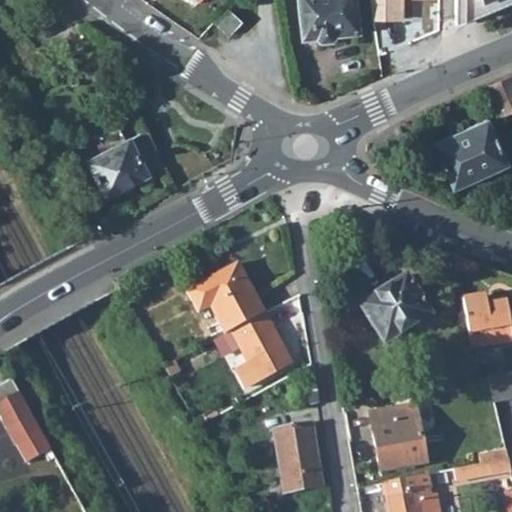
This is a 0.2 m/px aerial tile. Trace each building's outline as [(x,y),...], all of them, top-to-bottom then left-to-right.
[(298,0),(302,29),(312,27),(313,37),(316,37),(318,41),(333,40),(333,35),(358,31),(353,0),(298,0)] [(454,0),(455,6),(485,5),(487,10),(510,0),(454,0)] [(454,23),(487,10),(485,5),(455,6),(454,16),(454,23)] [(215,22),(229,34),(241,21),(227,8),(215,22)] [(302,29),(303,38),(313,37),(312,27),(302,29)] [(489,85),(501,114),(511,109),(511,80),(510,76),(489,85)] [(133,98),(123,103),(132,121),(141,117),(133,98)] [(432,143),(452,189),(507,164),(487,118),(432,143)] [(377,158),(380,163),(382,163),(411,146),(399,126),(368,144),(377,158)] [(147,129),(87,159),(106,196),(165,166),(147,129)] [(453,256),(456,271),(466,270),(472,263),(453,256)] [(198,313),(210,307),(224,335),(231,331),(264,314),(237,264),(186,291),(198,313)] [(405,275),(358,305),(384,344),(430,315),(405,275)] [(484,295),(461,299),(470,348),(511,340),(511,312),(508,314),(505,301),(486,305),(484,295)] [(264,314),(231,331),(248,364),(236,371),(245,388),(291,364),(264,314)] [(176,374),(171,364),(163,368),(168,378),(176,374)] [(0,367),(0,402),(18,393),(3,366),(2,367),(0,367)] [(511,371),(487,377),(493,401),(511,397),(511,371)] [(371,379),(352,384),(354,395),(374,391),(371,379)] [(318,403),(315,382),(292,386),(296,407),(318,403)] [(48,462),(54,459),(18,393),(0,402),(0,418),(25,464),(44,454),(48,462)] [(414,405),(368,414),(379,472),(425,464),(414,405)] [(284,494),(323,487),(312,425),(273,432),(284,494)] [(487,463),(507,459),(505,450),(478,455),(480,465),(487,463)] [(487,463),(489,475),(510,471),(507,459),(487,463)] [(431,495),(427,475),(381,484),(386,511),(438,511),(435,494),(431,495)]
